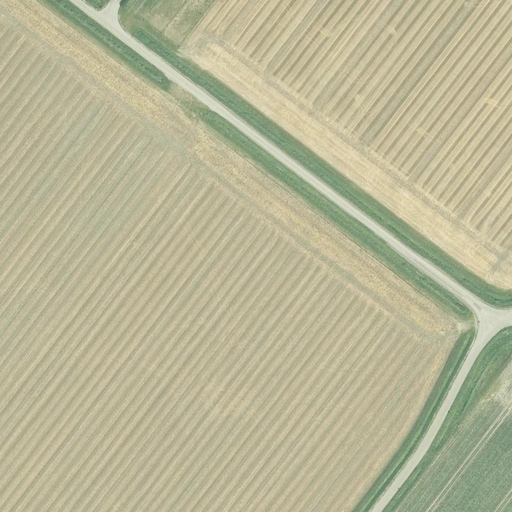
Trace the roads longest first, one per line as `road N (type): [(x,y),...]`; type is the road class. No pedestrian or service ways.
road 1 (unclassified): [(493,319),(74,0)]
road 2 (unclassified): [(375,511),(430,437),(493,319)]
